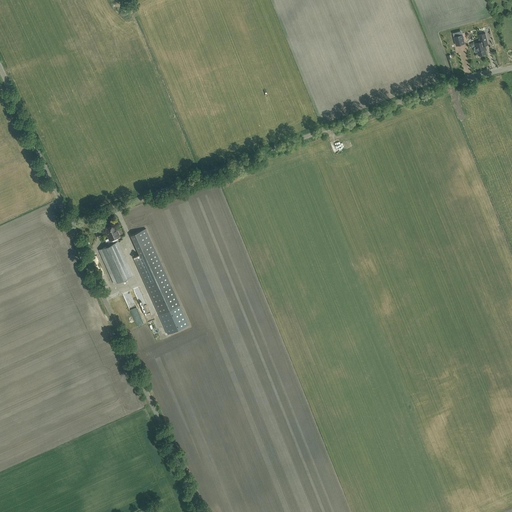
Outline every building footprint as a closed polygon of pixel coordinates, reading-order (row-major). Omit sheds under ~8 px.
[(486,53),(485,48),(486,48),(486,45),(488,45),(486,33),(479,35),(480,38),(481,42),(475,43),(476,47),(475,47),(474,48),(475,52),(476,52),(478,52),(479,55),(486,53)] [(465,43),(463,34),(454,37),(456,45),(465,43)] [(117,233),(114,225),(105,229),(109,237),(108,237),(110,241),(110,240),(112,244),(99,250),(114,284),(133,275),(118,241),(118,242),(116,238),(119,236),(118,233),(117,233)] [(146,228),(131,235),(141,255),(134,258),(158,313),(168,334),(176,330),(189,325),(179,303),(146,228)] [(94,263),(97,262),(101,276),(103,275),(96,255),(91,256),(94,263)]
